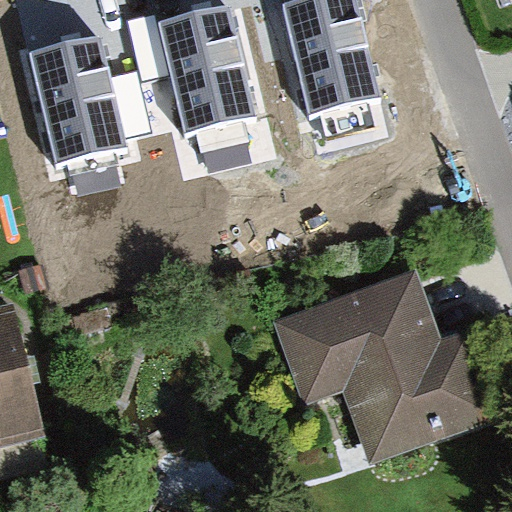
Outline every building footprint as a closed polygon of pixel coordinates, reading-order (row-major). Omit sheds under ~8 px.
[(377,93),(354,0),(312,0),(287,6),(312,109),(377,93)] [(229,9),(165,24),(188,127),(252,113),(229,9)] [(98,40),(34,55),(59,158),(122,143),(98,40)] [(419,277),(275,327),(304,405),(340,391),(367,464),(498,422),(470,336),(442,346),(419,277)] [(0,443),(41,434),(27,372),(12,308),(0,310),(0,443)]
